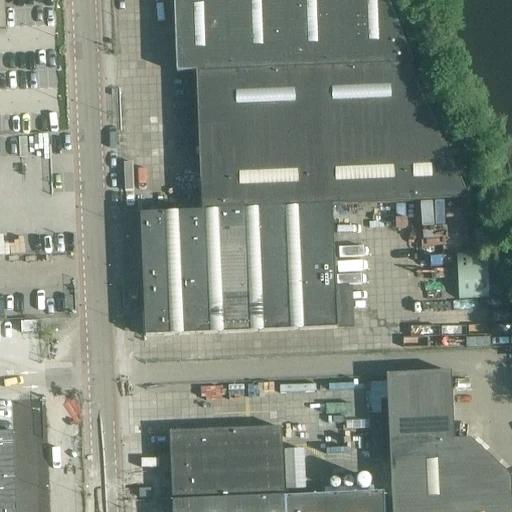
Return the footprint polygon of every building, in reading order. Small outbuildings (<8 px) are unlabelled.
[(197,74),(197,75),(409,67),(414,66),(387,0),(173,0),(176,75),(197,74)] [(409,67),(197,75),(202,214),(333,208),(469,201),(409,67)] [(202,214),(140,215),(145,338),(337,330),(333,208),(202,214)] [(488,299),(486,251),(456,252),(458,300),(488,299)] [(386,376),(391,511),(511,511),(511,482),(511,479),(470,440),(454,441),(451,373),(386,376)] [(17,511),(13,430),(0,430),(0,511),(17,511)] [(386,511),(385,493),(285,498),(282,430),(170,435),(173,511),(386,511)]
